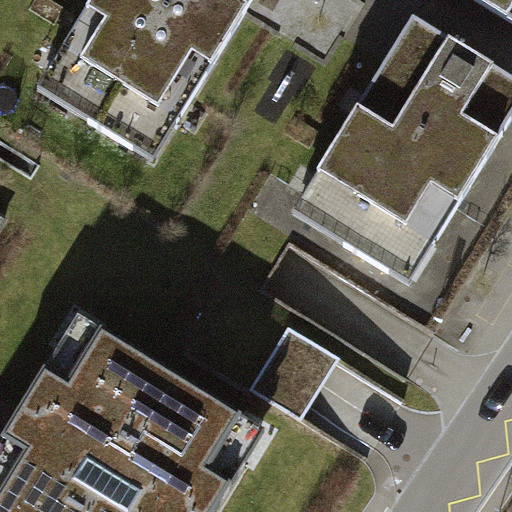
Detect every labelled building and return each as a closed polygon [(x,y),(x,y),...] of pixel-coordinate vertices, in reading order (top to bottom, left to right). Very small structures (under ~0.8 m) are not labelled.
[(255,0),(102,0),(43,98),(155,165),(255,0)] [(511,0),(443,0),(439,6),(511,49),(511,0)] [(511,150),(511,93),(418,37),(299,231),(418,303),(511,150)] [(0,211),(0,232),(9,217),(0,211)] [(0,511),(216,511),(264,434),(77,321),(16,421),(0,447),(0,511)] [(291,329),(253,392),(303,422),(321,391),(341,359),(291,329)]
